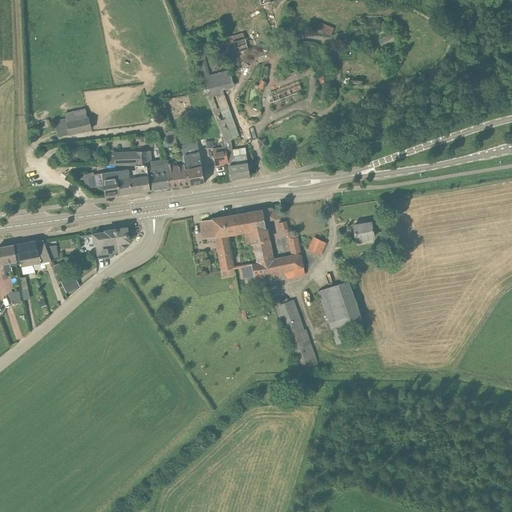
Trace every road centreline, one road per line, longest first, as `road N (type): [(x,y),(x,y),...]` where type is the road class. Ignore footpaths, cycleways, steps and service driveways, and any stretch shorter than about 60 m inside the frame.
road 1 (unclassified): [(0,365),(148,247),(152,206)]
road 2 (secondary): [(152,206),(351,176)]
road 3 (secondary): [(511,119),(351,176)]
road 4 (secondary): [(351,176),(511,151)]
road 5 (secondary): [(0,229),(152,206)]
